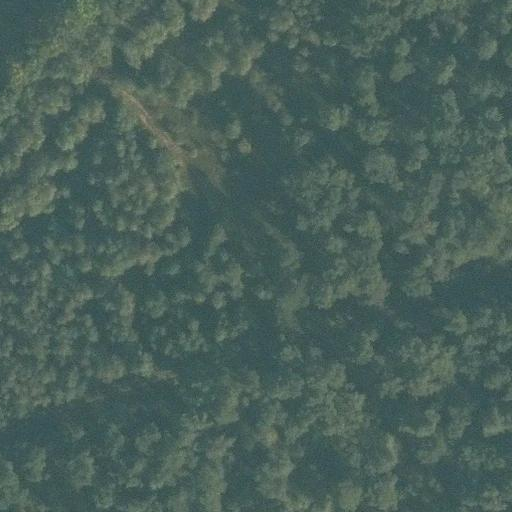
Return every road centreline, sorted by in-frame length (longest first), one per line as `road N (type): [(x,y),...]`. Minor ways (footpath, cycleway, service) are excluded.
road 1 (track): [(511,257),(0,420)]
road 2 (track): [(99,62),(0,184)]
